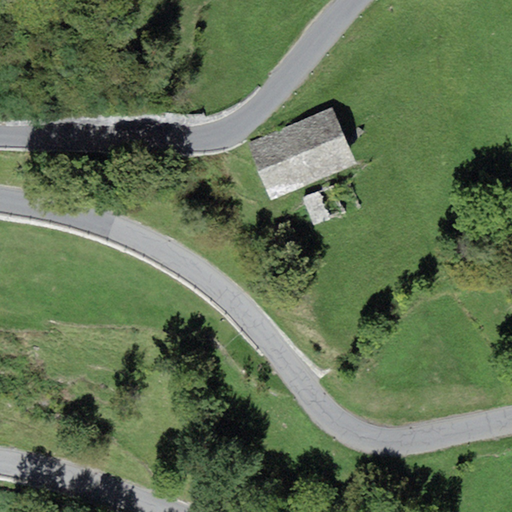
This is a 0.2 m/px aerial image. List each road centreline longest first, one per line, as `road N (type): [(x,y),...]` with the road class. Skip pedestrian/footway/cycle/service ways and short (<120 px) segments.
road 1 (tertiary): [(0,200),(102,222),(198,271),(241,307),(316,405),(346,429),(402,441),(511,421)]
road 2 (tertiary): [(354,0),(234,130),(197,140),(0,137)]
road 3 (tertiary): [(166,511),(0,464)]
